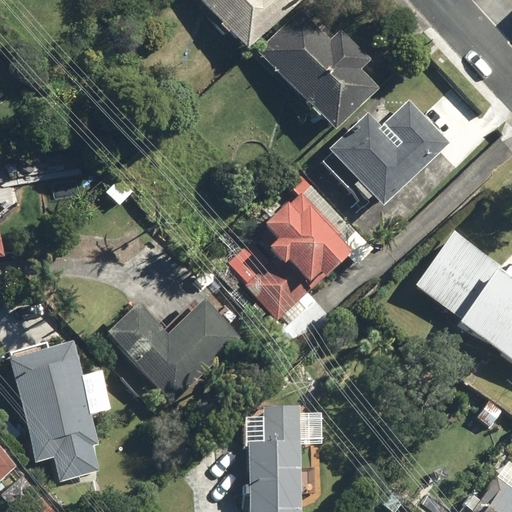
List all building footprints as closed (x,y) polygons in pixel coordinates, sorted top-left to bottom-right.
[(198,0),(246,50),(299,0),(198,0)] [(335,36),(306,5),(254,53),(328,132),(376,87),(360,70),(369,61),(341,30),(335,36)] [(444,145),(401,100),(374,126),(363,114),(326,149),(380,206),(444,145)] [(274,240),(266,247),(282,265),(285,262),(307,287),(349,249),(298,191),(260,225),(274,240)] [(504,267),(450,230),(411,285),(460,319),(455,326),(511,366),(511,280),(500,273),(504,267)] [(133,304),(103,335),(174,405),(240,337),(200,299),(165,335),(133,304)] [(96,444),(73,343),(6,359),(31,464),(51,460),(56,482),(99,472),(93,445),(96,444)] [(299,511),(295,407),(257,409),(258,442),(242,442),(245,511),(299,511)] [(0,481),(15,468),(0,452),(0,481)] [(511,511),(511,474),(500,467),(470,511),(511,511)] [(51,511),(19,477),(0,494),(0,503),(8,511),(51,511)]
